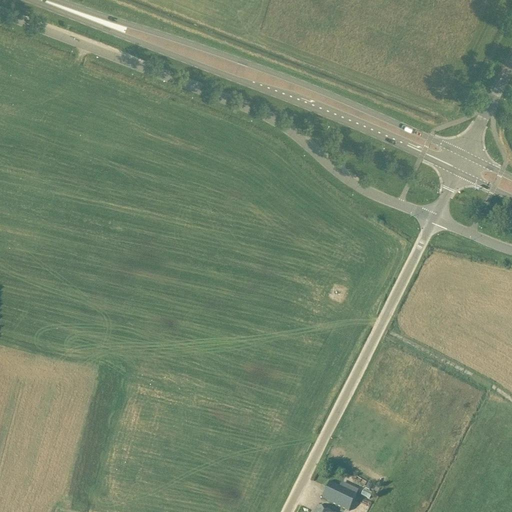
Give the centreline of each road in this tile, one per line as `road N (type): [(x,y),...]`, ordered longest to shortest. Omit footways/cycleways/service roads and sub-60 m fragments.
road 1 (unclassified): [(433,220),(354,185),(256,111),(0,13)]
road 2 (primary): [(465,155),(288,78),(47,2)]
road 3 (primary): [(47,2),(457,172)]
road 4 (unclassified): [(433,220),(288,511)]
